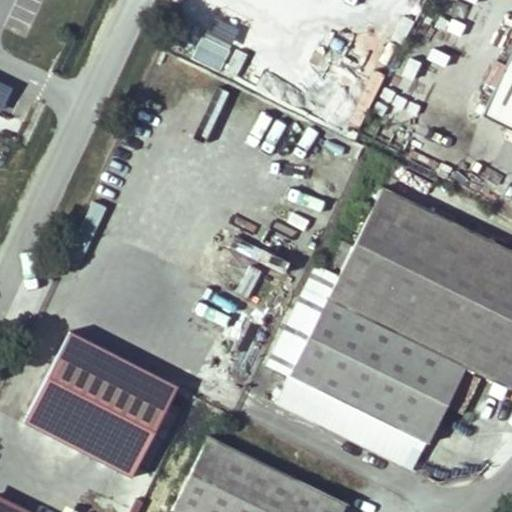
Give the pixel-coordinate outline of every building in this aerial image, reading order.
[(214,9),(192,60),(218,71),(240,20),(214,9)] [(511,42),(474,118),(511,137),(511,42)] [(0,76),(0,105),(4,107),(14,83),(0,76)] [(444,409),(459,416),(475,385),(459,377),(460,375),(478,384),(505,397),(508,391),(511,383),(511,256),(381,192),(351,254),(340,248),(328,271),(339,276),(335,285),(307,270),(258,370),(280,381),(268,404),(406,472),(417,449),(423,451),(444,409)] [(169,384),(71,337),(32,417),(130,464),(169,384)] [(337,511),(338,511),(202,444),(168,511),(337,511)] [(26,511),(0,499),(0,511),(26,511)]
